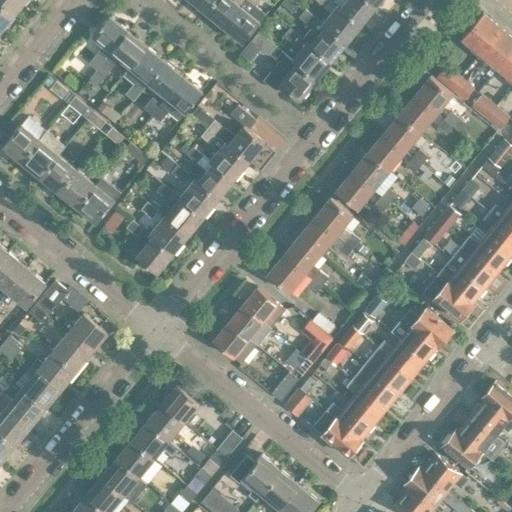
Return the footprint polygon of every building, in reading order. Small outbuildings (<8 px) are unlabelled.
[(0,0),(0,2),(14,14),(25,0),(0,0)] [(192,0),(206,11),(214,0),(192,0)] [(214,0),(206,11),(224,26),(241,6),(245,0),(214,0)] [(245,0),(241,6),(224,26),(243,41),(266,13),(255,4),(258,0),(245,0)] [(294,0),(282,0),(281,2),(293,12),(299,4),(294,0)] [(332,11),(323,21),(322,22),(346,42),(354,31),(351,29),(357,21),(360,24),(361,23),(337,4),(338,3),(334,0),(329,0),(325,5),(332,11)] [(338,3),(337,4),(361,23),(377,4),(371,0),(345,0),(341,5),(338,3)] [(0,2),(0,30),(14,14),(0,2)] [(308,39),(308,40),(307,41),(331,60),(346,42),(322,22),(323,21),(306,7),(299,15),(320,32),(312,42),(308,39)] [(462,36),(480,51),(500,27),(483,12),(462,36)] [(88,62),(96,69),(111,50),(128,30),(109,14),(92,35),(103,44),(88,62)] [(291,26),(284,33),(295,42),(301,34),(291,26)] [(480,51),(498,66),(511,48),(511,36),(500,27),(480,51)] [(119,57),(130,65),(146,45),(128,30),(111,50),(96,69),(89,77),(97,84),(119,57)] [(302,47),(293,58),(292,59),(316,78),(324,68),(321,66),(327,58),(330,60),(331,60),(307,41),(308,40),(301,34),(295,42),(302,47)] [(252,38),(240,52),(249,60),(259,47),(261,46),(252,38)] [(292,59),(293,58),(270,39),(263,47),(279,60),(263,79),(275,88),(280,82),(300,98),(316,78),(292,59)] [(133,99),(148,80),(165,60),(146,45),(130,65),(123,74),(134,82),(125,92),(133,99)] [(511,48),(498,66),(511,78),(511,48)] [(148,80),(166,95),(183,75),(165,60),(148,80)] [(437,75),(451,86),(460,76),(446,64),(437,75)] [(430,74),(414,93),(436,111),(452,92),(430,74)] [(44,83),(50,87),(62,97),(68,90),(56,80),(50,75),(44,83)] [(160,103),(151,114),(160,120),(168,110),(179,119),(202,90),(183,75),(166,95),(160,103)] [(460,76),(451,86),(465,98),(474,87),(460,76)] [(68,90),(62,97),(68,103),(75,95),(68,90)] [(414,93),(399,113),(420,131),(436,111),(414,93)] [(472,104),(486,116),(495,105),(481,93),(472,104)] [(68,103),(81,113),(87,105),(75,95),(68,103)] [(143,107),(151,114),(160,103),(152,96),(143,107)] [(97,107),(105,113),(110,107),(102,101),(97,107)] [(234,135),(225,128),(218,136),(248,161),(264,141),(248,128),(256,119),(237,103),(230,113),(244,124),(234,135)] [(495,105),(486,116),(500,127),(509,116),(495,105)] [(213,132),(218,136),(225,128),(198,106),(192,113),(208,126),(206,128),(212,133),(213,132)] [(87,118),(99,128),(105,120),(93,110),(87,118)] [(451,110),(444,118),(452,125),(459,117),(451,110)] [(405,150),(413,156),(419,148),(411,142),(420,131),(399,113),(383,132),(405,150)] [(459,117),(452,125),(459,130),(465,122),(459,117)] [(452,125),(444,118),(437,126),(446,133),(452,125)] [(2,145),(21,160),(39,138),(21,122),(2,145)] [(106,133),(118,143),(124,135),(112,126),(106,133)] [(212,133),(206,128),(201,135),(212,144),(218,136),(213,132),(212,133)] [(40,176),(58,153),(65,145),(47,129),(39,138),(21,160),(40,176)] [(383,132),(367,151),(389,169),(405,150),(383,132)] [(218,149),(210,159),(233,178),(241,168),(238,166),(245,158),(248,161),(218,136),(212,144),(218,149)] [(488,156),(498,164),(511,146),(511,143),(504,137),(488,156)] [(186,140),(180,148),(186,153),(192,145),(186,140)] [(124,148),(136,158),(142,151),(130,141),(124,148)] [(186,153),(197,162),(203,154),(192,145),(186,153)] [(428,155),(419,148),(413,156),(421,163),(428,155)] [(367,151),(351,170),(373,188),(389,169),(367,151)] [(40,176),(59,191),(77,168),(58,153),(40,176)] [(207,169),(198,180),(218,197),(233,178),(210,159),(203,154),(197,162),(207,169)] [(162,163),(171,171),(182,180),(188,172),(168,156),(162,163)] [(421,163),(413,156),(406,164),(414,171),(418,167),(421,163)] [(498,164),(488,156),(482,164),(503,181),(509,173),(498,164)] [(421,163),(418,167),(423,172),(419,176),(425,181),(432,172),(421,163)] [(59,191),(77,206),(96,184),(77,168),(59,191)] [(373,188),(351,170),(336,189),(357,207),(373,188)] [(449,173),(443,181),(449,186),(455,178),(449,173)] [(179,196),(182,199),(203,215),(211,205),(208,202),(215,195),(218,197),(198,180),(195,177),(179,196)] [(471,177),(462,189),(470,195),(479,184),(471,177)] [(156,189),(167,198),(173,190),(162,182),(156,189)] [(96,184),(77,206),(96,221),(114,199),(96,184)] [(388,186),(381,194),(390,201),(396,193),(388,186)] [(470,195),(462,189),(452,200),(460,207),(470,195)] [(390,201),(381,194),(375,202),(383,209),(390,201)] [(315,215),(344,239),(351,231),(343,224),(352,213),(331,195),(315,215)] [(182,199),(167,217),(184,231),(187,234),(203,215),(182,199)] [(141,208),(152,217),(158,209),(147,200),(141,208)] [(460,213),(449,203),(436,219),(437,219),(447,228),(460,213)] [(494,205),(488,211),(511,230),(511,204),(511,203),(503,212),(494,205)] [(103,225),(111,232),(124,216),(116,209),(103,225)] [(492,225),(485,234),(511,255),(511,253),(511,230),(488,211),(483,218),(492,225)] [(152,236),(172,253),(181,242),(178,239),(184,231),(167,217),(164,215),(149,233),(152,236)] [(299,234),(321,252),(330,240),(338,247),(344,239),(315,215),(299,234)] [(126,226),(137,235),(143,227),(132,218),(126,226)] [(447,228),(437,219),(436,219),(423,234),(435,243),(447,228)] [(359,238),(351,231),(344,239),(353,246),(359,238)] [(305,271),(313,277),(320,269),(312,263),(321,252),(299,234),(283,253),(305,271)] [(468,236),(462,243),(496,270),(500,265),(501,267),(511,255),(485,234),(477,243),(468,236)] [(172,253),(152,236),(136,255),(157,271),(172,253)] [(353,246),(344,239),(338,247),(346,254),(353,246)] [(359,241),(354,246),(362,252),(366,247),(359,241)] [(418,242),(411,251),(417,256),(424,248),(418,242)] [(0,260),(8,250),(0,243),(0,260)] [(494,273),(496,270),(462,243),(450,258),(485,287),(495,274),(494,273)] [(0,260),(0,284),(7,290),(27,266),(8,250),(0,260)] [(417,256),(411,251),(404,260),(414,267),(421,258),(417,256)] [(289,290),(305,271),(283,253),(267,273),(289,290)] [(450,258),(437,273),(472,302),(473,301),(472,300),(475,296),(476,298),(485,287),(450,258)] [(27,266),(7,290),(26,306),(46,281),(27,266)] [(328,276),(320,269),(313,277),(322,284),(328,276)] [(469,311),(469,310),(469,307),(472,302),(437,273),(422,292),(432,300),(434,297),(459,318),(460,317),(463,318),(469,311)] [(40,296),(34,303),(48,314),(68,289),(55,278),(40,296)] [(323,285),(315,278),(308,286),(317,293),(323,285)] [(257,285),(242,303),(263,320),(278,302),(257,285)] [(376,292),(364,307),(365,308),(375,316),(387,300),(377,293),(376,292)] [(48,314),(34,303),(28,310),(42,321),(48,314)] [(242,303),(228,320),(249,337),(263,320),(242,303)] [(409,309),(403,315),(437,343),(439,344),(452,327),(426,306),(418,316),(409,309)] [(334,324),(318,311),(312,320),(328,332),(334,324)] [(352,323),(362,332),(372,320),(362,311),(352,323)] [(83,312),(68,330),(92,350),(107,332),(83,312)] [(391,331),(390,332),(399,339),(425,360),(436,347),(434,346),(437,343),(403,315),(398,322),(391,331)] [(309,319),(300,329),(310,337),(300,350),(313,360),(325,345),(332,337),(331,337),(311,320),(309,319)] [(249,337),(228,320),(213,339),(241,362),(256,343),(249,337)] [(339,339),(348,347),(358,335),(349,328),(339,339)] [(68,330),(52,349),(77,369),(92,350),(68,330)] [(9,334),(4,340),(17,351),(23,345),(9,334)] [(382,341),(377,347),(411,375),(415,370),(416,371),(425,360),(399,339),(392,348),(382,341)] [(17,351),(4,340),(0,344),(0,349),(11,358),(17,351)] [(327,353),(337,361),(345,350),(336,342),(327,353)] [(377,347),(365,363),(399,391),(410,378),(409,377),(411,375),(377,347)] [(52,349),(37,368),(61,388),(77,369),(52,349)] [(320,363),(326,368),(333,360),(326,355),(320,363)] [(296,361),(289,370),(298,378),(306,369),(296,361)] [(31,375),(22,386),(46,406),(61,388),(37,368),(31,363),(25,370),(31,375)] [(365,363),(351,379),(385,406),(389,401),(391,402),(399,391),(365,363)] [(298,378),(289,370),(271,391),(281,399),(298,378)] [(300,387),(306,392),(313,384),(307,379),(300,387)] [(355,393),(348,401),(374,422),(385,410),(383,408),(385,406),(351,379),(345,386),(355,393)] [(482,396),(511,420),(511,392),(496,379),(482,396)] [(176,383),(161,401),(184,420),(199,402),(176,383)] [(6,393),(0,400),(31,425),(46,406),(22,386),(12,398),(6,393)] [(310,397),(299,388),(287,404),(297,412),(310,397)] [(479,400),(469,412),(495,433),(502,424),(507,428),(511,422),(511,420),(482,396),(483,398),(481,401),(479,400)] [(0,411),(1,412),(0,412),(0,430),(15,444),(31,425),(0,400),(0,411)] [(161,401),(146,420),(169,438),(184,420),(161,401)] [(333,402),(327,408),(362,437),(361,436),(363,432),(365,434),(374,422),(348,401),(342,409),(333,402)] [(362,437),(327,408),(321,415),(314,424),(323,432),(348,453),(362,437)] [(456,428),(486,454),(491,458),(497,451),(487,443),(495,433),(469,412),(459,425),(460,426),(458,429),(456,428)] [(146,420),(131,438),(154,457),(163,446),(172,454),(178,447),(169,439),(169,438),(146,420)] [(225,438),(217,447),(227,455),(235,446),(242,437),(232,428),(225,438)] [(486,454),(456,428),(442,445),(468,466),(476,456),(481,460),(486,454)] [(0,462),(15,444),(0,430),(0,462)] [(131,438),(116,456),(139,475),(154,457),(131,438)] [(227,455),(217,447),(209,456),(219,464),(227,455)] [(255,500),(261,493),(261,492),(280,468),(262,452),(255,460),(246,453),(229,473),(239,481),(242,477),(254,487),(248,494),(255,500)] [(420,465),(419,466),(446,488),(453,478),(460,484),(466,477),(436,453),(431,458),(428,458),(421,466),(420,465)] [(116,456),(101,475),(123,494),(132,483),(140,490),(146,482),(139,475),(116,456)] [(209,456),(201,466),(211,474),(219,464),(209,456)] [(194,475),(204,483),(211,474),(201,466),(194,475)] [(419,466),(405,482),(432,504),(439,495),(460,511),(475,511),(446,488),(419,466)] [(261,493),(279,508),(299,483),(280,468),(261,492),(261,493)] [(101,475),(85,493),(108,511),(123,494),(101,475)] [(425,511),(432,504),(405,482),(405,483),(407,484),(400,493),(400,496),(396,501),(408,511),(425,511)] [(299,483),(279,508),(284,511),(307,511),(318,499),(299,483)] [(179,493),(189,501),(196,492),(187,484),(179,493)] [(108,511),(85,493),(70,511),(108,511)] [(164,511),(165,511),(180,511),(181,510),(171,502),(164,511)]
